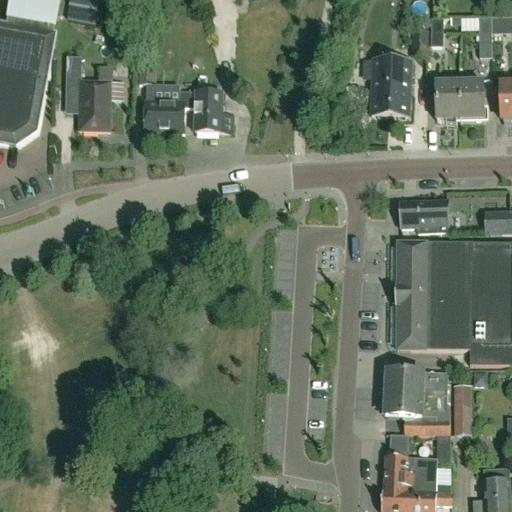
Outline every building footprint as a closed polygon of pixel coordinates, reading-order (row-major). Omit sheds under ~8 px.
[(12,0),(6,31),(0,29),(0,145),(16,149),(35,136),(50,57),(57,21),(61,0),(12,0)] [(98,32),(104,6),(78,0),(73,26),(98,32)] [(431,22),(431,51),(444,51),(444,22),(431,22)] [(492,38),(491,22),(479,22),(480,63),(492,63),(492,38)] [(507,22),(491,22),(492,38),(508,38),(507,22)] [(412,35),(411,60),(428,60),(428,35),(412,35)] [(118,51),(133,52),(133,36),(118,36),(118,51)] [(156,89),(157,61),(139,61),(138,89),(156,89)] [(66,92),(80,92),(79,137),(123,138),(123,137),(110,137),(111,88),(111,70),(99,70),(99,81),(81,81),(81,63),(67,62),(66,92)] [(371,122),(409,123),(411,66),(363,65),(362,83),(372,84),(371,122)] [(511,84),(504,85),(504,89),(501,89),(501,124),(511,124),(511,84)] [(461,124),(460,87),(436,88),(437,127),(453,126),(453,124),(461,124)] [(483,87),(460,87),(461,124),(484,123),(483,87)] [(178,98),(178,110),(178,111),(184,111),(184,113),(185,113),(195,114),(194,137),(232,138),(233,121),(222,121),(222,99),(178,98)] [(178,111),(178,110),(146,110),(145,138),(184,139),(185,113),(184,113),(184,111),(178,111)] [(448,206),(400,208),(401,235),(433,233),(433,238),(448,238),(448,206)] [(511,351),(511,253),(473,253),(473,248),(398,248),(398,271),(397,271),(397,275),(398,275),(398,291),(396,291),(396,294),(398,294),(397,302),(397,309),(396,309),(396,312),(397,312),(397,328),(397,332),(397,331),(397,355),(472,356),(472,351),(511,351)] [(447,412),(449,379),(388,377),(385,421),(405,423),(405,439),(450,440),(450,412),(447,412)] [(480,391),(488,383),(488,377),(474,377),(474,391),(480,391)] [(454,390),(454,440),(471,440),(471,391),(454,390)] [(438,454),(450,453),(450,440),(437,440),(438,454)] [(386,461),(384,496),(437,499),(437,498),(436,498),(438,464),(407,463),(407,462),(386,461)] [(474,506),(474,511),(511,511),(511,486),(510,486),(509,474),(484,475),(485,487),(484,487),(485,506),(474,506)] [(437,499),(384,496),(382,496),(381,511),(436,511),(436,510),(453,511),(453,499),(437,499)]
